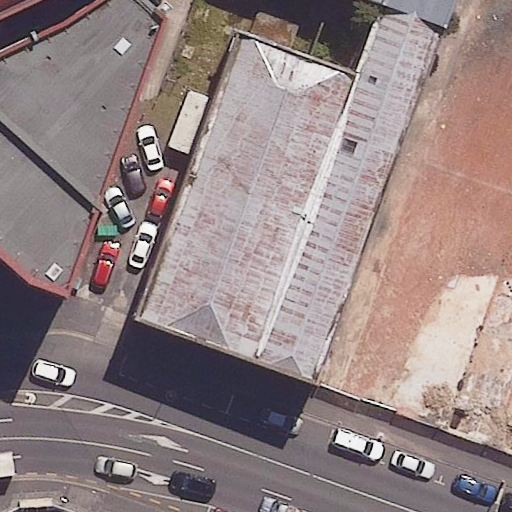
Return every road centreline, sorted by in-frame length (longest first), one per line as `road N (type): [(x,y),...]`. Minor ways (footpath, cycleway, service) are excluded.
road 1 (tertiary): [(186,430),(405,511)]
road 2 (tertiary): [(0,348),(186,430)]
road 3 (tertiary): [(0,404),(186,430)]
